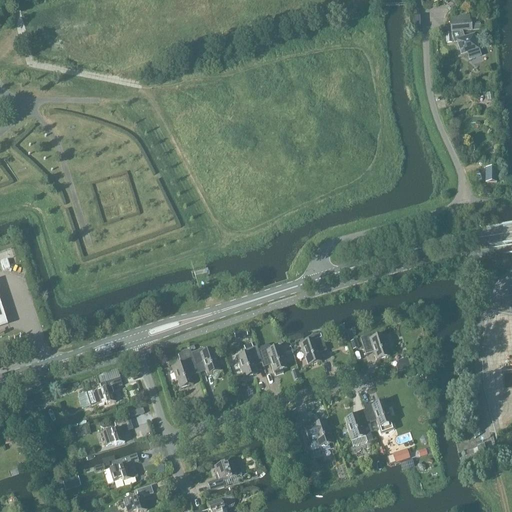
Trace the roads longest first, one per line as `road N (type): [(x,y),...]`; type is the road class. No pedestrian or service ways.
road 1 (unclassified): [(417,0),(430,96),(462,198)]
road 2 (residential): [(168,438),(317,388),(360,382)]
road 3 (tertiary): [(318,279),(410,250),(511,232)]
road 4 (tertiary): [(134,338),(318,279)]
road 5 (unclassified): [(318,279),(318,260),(333,245),(462,198)]
road 6 (tertiary): [(0,382),(134,338)]
